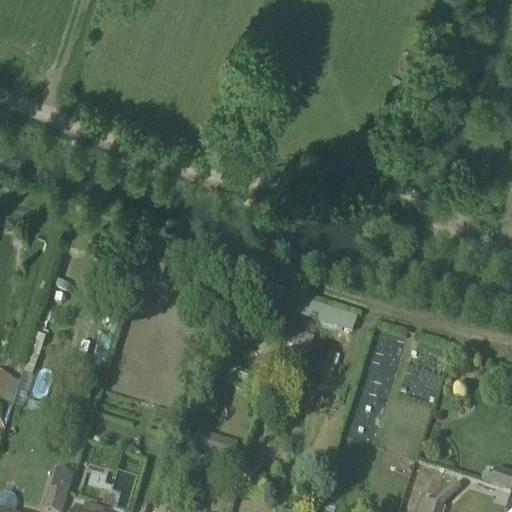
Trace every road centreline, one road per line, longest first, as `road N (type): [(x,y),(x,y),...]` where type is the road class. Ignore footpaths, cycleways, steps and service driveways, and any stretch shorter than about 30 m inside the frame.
road 1 (track): [(445,231),(372,167),(233,178),(0,93)]
road 2 (track): [(511,342),(470,339),(80,219)]
road 3 (track): [(511,95),(478,179),(445,231)]
